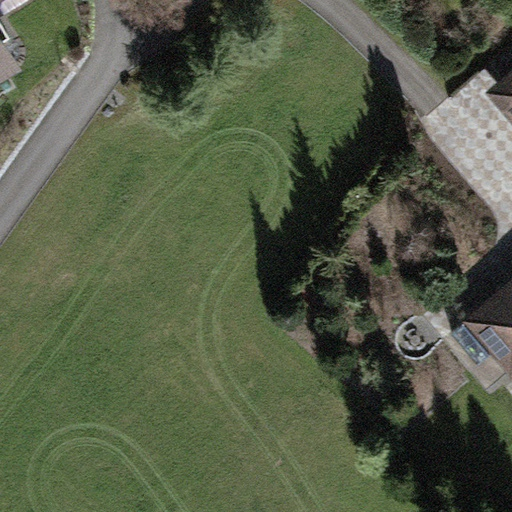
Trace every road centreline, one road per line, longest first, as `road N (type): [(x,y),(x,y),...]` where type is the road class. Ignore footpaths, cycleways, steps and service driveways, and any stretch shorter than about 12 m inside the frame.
road 1 (residential): [(0,219),(135,37)]
road 2 (unknown): [(280,0),(396,102)]
